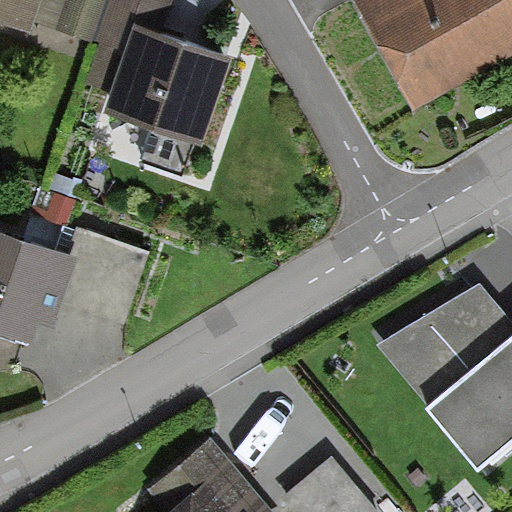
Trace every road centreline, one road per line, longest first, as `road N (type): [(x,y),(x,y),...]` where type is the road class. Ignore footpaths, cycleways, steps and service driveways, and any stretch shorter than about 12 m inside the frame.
road 1 (residential): [(397,229),(0,461)]
road 2 (residential): [(265,0),(397,229)]
road 3 (residential): [(511,168),(397,229)]
